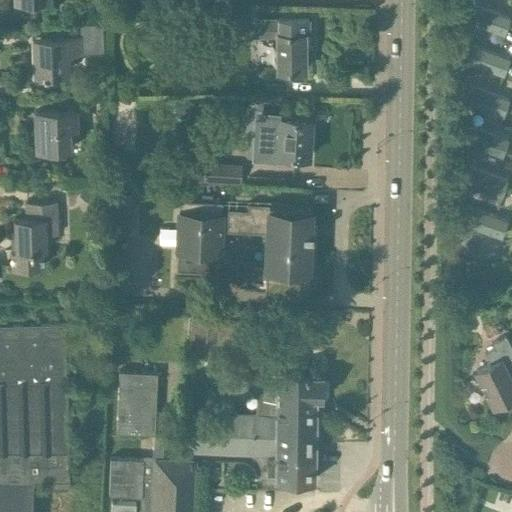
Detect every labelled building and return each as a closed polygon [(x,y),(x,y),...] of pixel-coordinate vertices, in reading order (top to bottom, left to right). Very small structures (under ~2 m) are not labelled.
[(498,34),(507,16),(470,0),(462,0),(456,15),(498,34)] [(251,35),(277,35),(277,68),(304,67),(304,31),(309,31),(309,15),(250,16),(251,35)] [(81,53),(103,52),(102,25),(80,26),(80,37),(33,38),(34,72),(68,71),(67,54),(81,54),(81,53)] [(451,59),(498,75),(505,56),(458,39),(451,59)] [(459,103),(500,114),(505,95),(464,83),(459,103)] [(76,144),(76,126),(75,126),(75,110),(35,112),(37,147),(68,145),(76,144)] [(259,153),(309,157),(311,120),(261,116),(259,153)] [(453,142),(497,157),(504,137),(460,122),(453,142)] [(241,182),(242,163),(204,161),(203,179),(241,182)] [(459,161),(451,182),(496,198),(504,177),(459,161)] [(87,185),(81,194),(90,200),(96,191),(87,185)] [(177,209),(176,251),(178,251),(177,270),(220,272),(220,254),(223,212),(221,212),(222,200),(181,198),(180,210),(177,209)] [(15,248),(11,248),(12,267),(44,265),(43,248),(48,248),(47,233),(59,233),(57,200),(25,201),(26,217),(14,218),(15,248)] [(127,235),(129,203),(110,203),(109,235),(127,235)] [(226,208),(225,229),(266,232),(268,232),(266,264),(244,263),(243,285),(265,286),(265,290),(308,291),(311,206),(269,204),(246,203),(246,209),(226,208)] [(496,238),(503,219),(465,204),(458,224),(496,238)] [(219,316),(219,315),(191,313),(188,354),(215,356),(216,343),(243,345),(245,319),(219,316)] [(0,511),(31,511),(32,477),(68,477),(62,323),(0,325),(0,511)] [(496,408),(511,400),(511,378),(510,375),(511,373),(511,346),(508,338),(485,349),(492,365),(478,372),(496,408)] [(191,511),(193,461),(162,460),(164,410),(155,410),(156,383),(156,371),(119,370),(116,432),(152,433),(151,460),(109,458),(108,495),(139,496),(138,511),(136,511),(137,502),(112,501),(111,511),(191,511)] [(267,412),(185,410),(185,423),(175,423),(175,448),(267,451),(267,472),(275,473),(275,478),(313,479),(316,397),(321,397),(322,375),(315,375),(316,372),(263,370),(263,398),(267,398),(267,412)]
